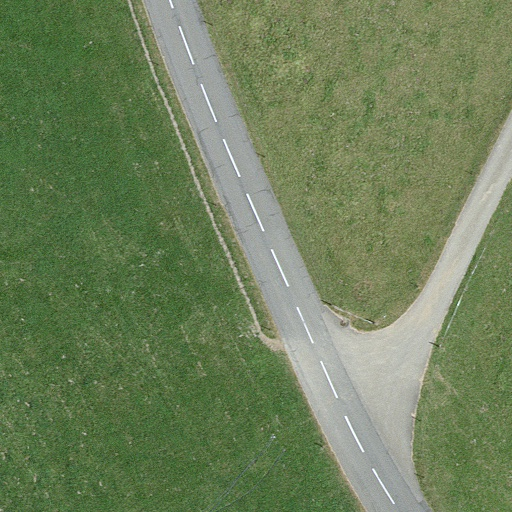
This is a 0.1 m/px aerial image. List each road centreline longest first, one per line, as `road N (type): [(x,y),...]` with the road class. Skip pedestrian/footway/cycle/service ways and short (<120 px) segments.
road 1 (unclassified): [(172,0),(299,317),(350,433),(396,511)]
road 2 (track): [(511,146),(396,371),(350,433)]
